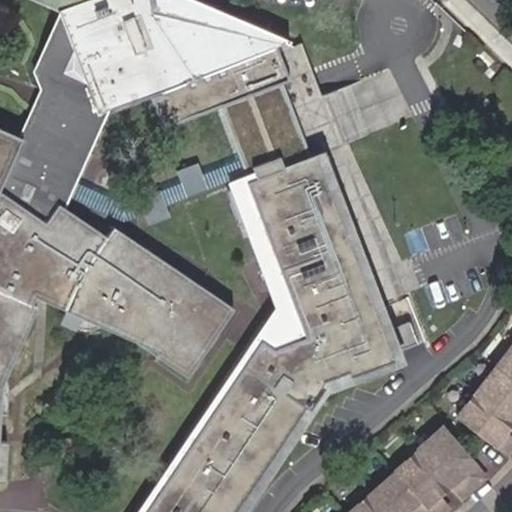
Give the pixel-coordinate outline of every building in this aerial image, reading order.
[(0,0),(0,193),(25,138),(0,127),(0,0),(38,0),(63,11),(66,17),(77,49),(88,78),(97,104),(101,113),(168,87),(171,95),(157,100),(169,129),(225,108),(249,169),(258,166),(260,172),(264,182),(256,185),(315,340),(280,353),(268,345),(156,511),(240,511),(311,407),(317,410),(330,390),(327,383),(355,372),(358,378),(409,358),(405,349),(395,353),(319,154),(329,150),(349,142),(308,36),(291,39),(199,0),(0,0)] [(237,305),(116,225),(109,235),(66,207),(59,202),(63,193),(70,197),(77,182),(70,178),(101,113),(97,104),(88,78),(69,70),(77,49),(66,17),(41,71),(48,89),(25,138),(0,193),(0,207),(6,212),(0,220),(0,479),(9,480),(11,441),(4,441),(6,385),(40,307),(36,304),(40,295),(155,346),(162,351),(161,354),(192,374),(237,305)] [(329,150),(319,154),(395,353),(405,349),(329,150)] [(190,191),(210,182),(199,157),(178,166),(190,191)] [(260,172),(232,183),(280,308),(143,511),(156,511),(268,345),(280,353),(315,340),(256,185),(264,182),(260,172)] [(172,212),(168,200),(187,194),(182,177),(141,189),(151,219),(172,212)] [(66,207),(70,197),(63,193),(59,202),(66,207)] [(511,347),(458,418),(506,455),(511,447),(511,437),(504,431),(511,420),(511,347)] [(411,365),(409,358),(358,378),(355,372),(327,383),(330,390),(317,410),(311,407),(240,511),(254,511),(334,394),(411,365)] [(442,511),(451,504),(441,492),(451,484),(462,497),(487,475),(445,426),(420,447),(422,449),(348,511),(442,511)]
